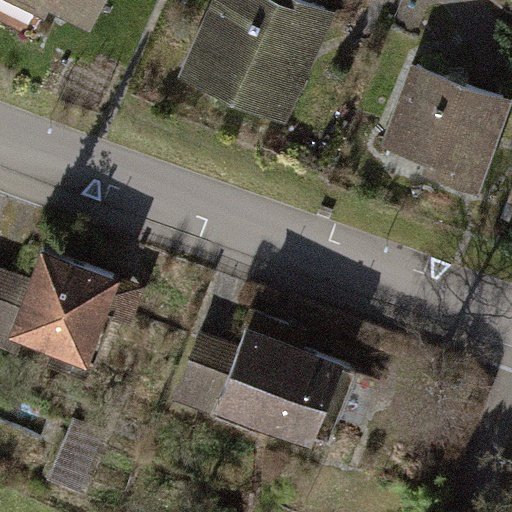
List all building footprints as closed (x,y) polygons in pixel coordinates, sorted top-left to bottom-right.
[(100,0),(38,0),(43,2),(44,0),(50,0),(92,19),(100,0)] [(221,0),(189,70),(277,111),(296,70),(298,71),(327,8),(310,0),(221,0)] [(505,93),(418,62),(390,141),(433,157),(430,165),(474,181),(505,93)] [(146,281),(41,240),(27,275),(7,325),(15,328),(52,342),(45,359),(87,376),(111,314),(130,321),(146,281)] [(27,275),(0,264),(0,340),(8,344),(15,328),(7,325),(27,275)] [(277,315),(251,305),(237,341),(214,399),(311,435),(342,353),(273,326),(277,315)] [(214,399),(237,341),(200,326),(172,394),(209,410),(214,399)] [(103,429),(73,417),(48,474),(79,487),(103,429)]
